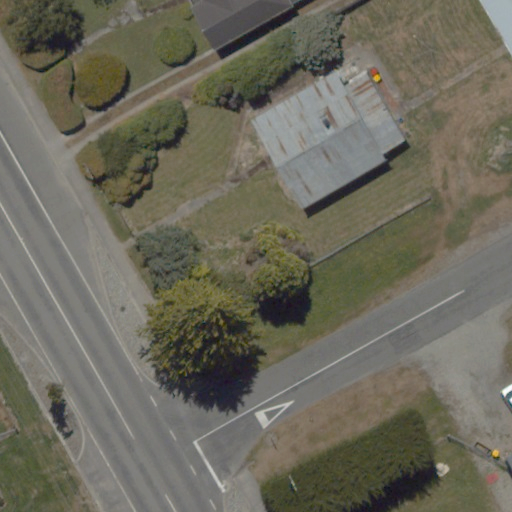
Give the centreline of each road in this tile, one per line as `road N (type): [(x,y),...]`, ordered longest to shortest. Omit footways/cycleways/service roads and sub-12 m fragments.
road 1 (residential): [(511,262),(150,467)]
road 2 (primary): [(150,467),(0,202)]
